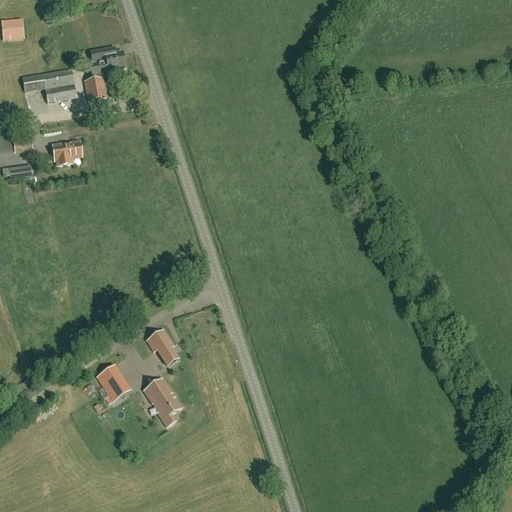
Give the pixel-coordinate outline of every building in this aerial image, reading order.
[(24,40),(22,22),(1,25),(3,43),(24,40)] [(112,72),(125,69),(122,55),(112,57),(111,50),(101,52),(103,65),(90,67),(93,82),(84,83),(88,104),(106,100),(102,74),(112,72)] [(25,95),(45,91),(48,106),(77,100),(72,71),(23,81),(25,95)] [(0,83),(0,92),(9,93),(8,83),(0,83)] [(0,155),(12,154),(9,135),(0,135),(0,155)] [(15,153),(29,151),(28,148),(31,148),(30,140),(13,142),(15,153)] [(72,160),(82,158),(80,145),(52,148),(54,162),(57,162),(58,169),(73,167),(72,160)] [(32,168),(5,170),(6,177),(32,175),(32,168)] [(197,342),(222,335),(214,307),(176,317),(179,327),(178,327),(180,336),(195,332),(197,342)] [(178,361),(174,355),(171,350),(174,348),(163,332),(147,343),(154,354),(157,352),(161,357),(164,362),(168,368),(178,361)] [(216,346),(200,351),(206,372),(222,367),(216,346)] [(143,354),(114,367),(123,387),(152,374),(143,354)] [(181,410),(175,399),(174,400),(171,396),(172,395),(162,381),(155,385),(151,388),(144,393),(150,403),(158,414),(157,415),(167,429),(175,423),(171,417),(181,410)] [(113,404),(126,395),(122,388),(109,397),(113,404)] [(150,423),(140,430),(142,434),(153,427),(150,423)]
